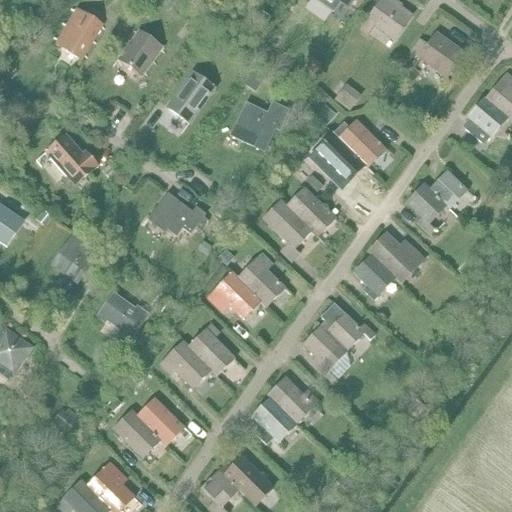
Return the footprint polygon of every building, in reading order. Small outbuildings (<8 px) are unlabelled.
[(151,0),(150,3),(147,7),(159,15),(166,4),(160,0),(151,0)] [(334,0),(348,9),(354,0),(334,0)] [(368,38),(374,30),(394,44),(410,21),(382,1),(360,33),(368,38)] [(76,11),(54,47),(81,64),(103,28),(76,11)] [(138,36),(120,61),(143,78),(162,51),(154,45),(153,47),(138,36)] [(418,44),(409,57),(417,63),(416,63),(444,83),(462,58),(434,38),(426,50),(418,44)] [(311,60),(302,73),(313,80),(321,67),(311,60)] [(483,103),(505,121),(511,126),(511,79),(506,75),(483,103)] [(193,76),(168,111),(188,127),(196,117),(215,92),(193,76)] [(244,84),(256,92),(262,84),(249,76),(244,84)] [(334,102),(349,114),(361,98),(346,86),(334,102)] [(482,148),(505,121),(483,103),(467,121),(461,130),(482,148)] [(280,134),(289,115),(273,107),(268,117),(246,107),(233,135),(246,141),(244,146),(264,155),(275,132),(280,134)] [(324,109),(316,117),(326,126),(334,118),(324,109)] [(343,125),(333,135),(363,165),(369,171),(386,153),(356,123),(349,130),(343,125)] [(333,135),(314,154),(321,161),(315,166),(339,189),(363,165),(333,135)] [(66,139),(46,156),(74,187),(87,176),(89,178),(98,169),(88,158),(86,161),(66,139)] [(102,174),(110,183),(116,177),(108,168),(102,174)] [(429,192),(444,206),(450,212),(467,194),(446,174),(429,192)] [(323,189),(311,178),(306,184),(317,195),(323,189)] [(444,206),(429,192),(422,186),(405,205),(421,220),(415,226),(428,240),(434,233),(426,225),(444,206)] [(303,194),(286,212),(308,234),(316,242),(318,240),(335,223),(302,191),(301,193),(303,194)] [(168,197),(151,219),(177,239),(183,230),(191,236),(196,230),(203,220),(205,218),(196,211),(192,216),(168,197)] [(278,205),(261,223),(286,248),(279,255),(290,266),(298,258),(291,251),(308,234),(286,212),(278,205)] [(0,209),(0,244),(6,248),(23,225),(0,209)] [(41,212),(35,222),(46,230),(52,220),(41,212)] [(203,220),(196,230),(201,233),(208,223),(203,220)] [(74,236),(51,267),(77,286),(92,265),(85,260),(92,250),(74,236)] [(372,258),(392,277),(391,278),(397,284),(413,268),(417,271),(425,262),(409,247),(403,253),(387,236),(386,237),(387,238),(370,255),(369,254),(369,255),(372,258)] [(204,243),(197,253),(205,259),(212,248),(204,243)] [(225,252),(217,261),(225,269),(234,260),(225,252)] [(372,258),(354,276),(367,289),(362,294),(374,306),(379,300),(374,295),(391,278),(392,277),(372,258)] [(237,281),(261,304),(267,310),(284,292),(255,262),(237,281)] [(467,268),(458,277),(466,285),(474,275),(467,268)] [(261,304),(237,281),(232,275),(212,294),(221,303),(222,302),(242,322),(261,304)] [(152,308),(161,314),(168,305),(166,304),(169,300),(162,295),(159,299),(158,299),(152,308)] [(114,296),(98,319),(106,326),(109,322),(122,332),(119,337),(130,344),(149,317),(137,308),(134,311),(114,296)] [(324,325),(319,330),(346,356),(363,337),(370,343),(375,338),(363,326),(358,331),(333,307),(320,321),(324,325)] [(211,326),(206,332),(214,340),(220,335),(211,326)] [(319,330),(302,348),(315,360),(310,365),(324,379),(346,356),(319,330)] [(206,332),(187,350),(211,374),(216,379),(234,362),(215,342),(216,341),(214,340),(206,332)] [(0,377),(8,383),(30,351),(5,334),(4,336),(1,334),(0,335),(0,377)] [(211,374),(187,350),(182,345),(163,363),(193,392),(211,374)] [(134,375),(126,383),(133,390),(141,382),(134,375)] [(268,397),(266,399),(270,402),(295,428),(314,409),(302,398),(284,380),(268,397)] [(320,403),(308,392),(302,398),(314,409),(320,403)] [(115,399),(106,408),(113,415),(122,406),(115,399)] [(155,401),(136,419),(160,444),(166,449),(184,431),(155,401)] [(270,402),(252,421),(262,430),(255,438),(265,448),(273,441),(278,446),(295,428),(270,402)] [(427,414),(415,404),(408,413),(420,423),(427,414)] [(131,413),(112,432),(142,462),(160,444),(136,419),(131,413)] [(64,415),(55,425),(68,436),(77,426),(64,415)] [(15,426),(2,434),(9,445),(22,436),(15,426)] [(225,466),(219,472),(238,491),(253,506),(271,488),(242,459),(230,472),(225,466)] [(110,465),(86,489),(109,511),(123,511),(134,501),(121,488),(127,482),(110,465)] [(238,491),(219,472),(201,490),(219,507),(213,511),(223,511),(221,509),(238,491)] [(109,511),(86,489),(80,483),(62,502),(71,511),(109,511)]
